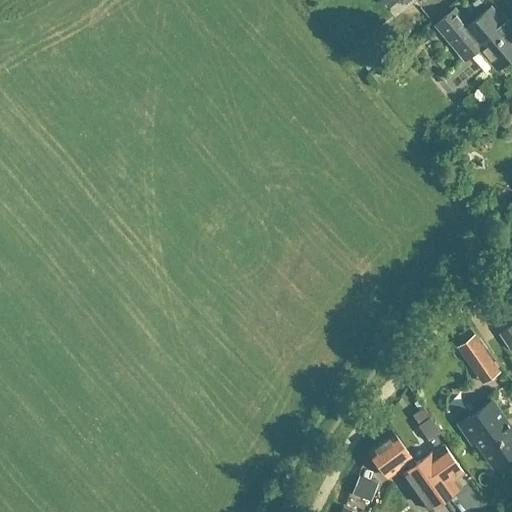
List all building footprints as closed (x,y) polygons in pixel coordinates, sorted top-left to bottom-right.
[(511,52),(511,36),(501,24),(503,23),(492,10),(470,29),(455,10),(436,26),(453,45),(456,42),(467,56),(478,47),(494,67),(500,63),(511,52)] [(366,55),(358,62),(366,72),(374,65),(366,55)] [(511,348),(511,325),(499,334),(510,350),(511,348)] [(473,335),(457,347),(482,383),(499,372),(473,335)] [(476,441),(493,465),(511,451),(511,429),(491,400),(459,423),(473,443),(476,441)] [(422,407),(411,415),(418,425),(417,425),(428,441),(430,440),(436,450),(432,453),(431,452),(416,462),(443,500),(458,489),(451,480),(463,472),(453,458),(443,445),(437,436),(440,433),(422,407)] [(397,422),(406,441),(421,434),(411,415),(397,422)] [(393,433),(368,451),(382,471),(387,477),(398,468),(402,475),(403,474),(410,483),(408,485),(414,493),(415,492),(429,511),(443,501),(443,500),(416,462),(408,451),(407,452),(393,433)]
